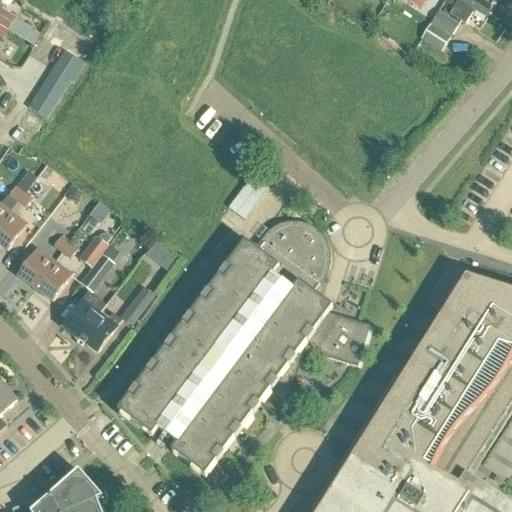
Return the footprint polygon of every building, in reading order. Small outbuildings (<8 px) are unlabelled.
[(158,4),(153,11),(163,17),(198,40),(213,19),(184,0),(173,0),(167,10),(158,4)] [(184,0),(213,19),(224,0),(184,0)] [(422,13),(428,3),(423,0),(413,0),(410,6),(422,13)] [(487,23),(500,3),(494,0),(461,0),(449,18),(460,25),(466,29),(475,15),(487,23)] [(0,7),(0,19),(11,27),(15,21),(1,12),(3,9),(0,7)] [(158,23),(148,38),(184,62),(198,40),(163,17),(153,11),(149,17),(158,23)] [(441,55),(459,27),(440,15),(434,24),(425,39),(422,43),(441,55)] [(291,26),(268,62),(291,76),(314,41),(298,31),(304,21),(297,17),(291,26)] [(11,27),(0,19),(0,29),(7,33),(8,32),(11,27)] [(11,27),(8,32),(24,42),(30,33),(31,30),(15,21),(11,27)] [(128,48),(124,55),(134,61),(169,84),(184,62),(148,38),(138,54),(128,48)] [(314,41),(291,76),(291,77),(312,91),(336,55),(342,45),(335,41),(329,51),(314,41)] [(336,55),(312,91),(313,91),(334,105),(357,69),(343,60),(342,59),(349,50),(342,45),(336,55)] [(60,65),(81,78),(88,69),(66,55),(60,65)] [(76,87),(81,78),(60,65),(54,75),(72,86),(73,85),(76,87)] [(120,81),(110,97),(145,120),(160,98),(125,74),(115,68),(111,75),(120,81)] [(357,69),(334,105),(335,105),(356,119),(379,83),(385,74),(379,70),(379,69),(372,79),(358,70),(357,69)] [(379,83),(356,119),(357,119),(378,133),(401,98),(386,88),(392,78),(386,74),(385,74),(379,83)] [(66,96),(72,86),(54,75),(48,84),(66,96)] [(42,94),(60,105),(66,96),(48,84),(42,94)] [(54,115),(60,105),(42,94),(36,103),(54,115)] [(91,105),(86,112),(96,118),(131,142),(145,120),(110,97),(100,112),(91,105)] [(401,98),(378,133),(400,148),(424,112),(430,103),(423,98),(417,108),(402,98),(401,98)] [(48,124),(54,115),(36,103),(30,113),(48,124)] [(91,125),(81,140),(117,164),(131,142),(96,118),(86,112),(82,119),(91,125)] [(325,186),(365,139),(339,117),(329,129),(328,128),(298,163),(325,186)] [(61,150),(57,156),(66,163),(102,186),(117,164),(81,140),(71,156),(61,150)] [(262,193),(246,181),(223,213),(239,225),(262,193)] [(9,202),(18,208),(26,197),(17,191),(9,202)] [(72,193),(69,202),(79,206),(82,197),(72,193)] [(26,197),(18,208),(27,214),(34,203),(26,197)] [(0,230),(12,215),(0,206),(0,230)] [(12,215),(0,230),(0,247),(10,255),(29,229),(12,215)] [(363,373),(369,331),(328,318),(333,312),(318,301),(327,273),(328,266),(328,260),(327,254),(325,248),(322,242),(318,238),(313,234),(307,231),(301,229),(295,229),(288,229),(282,231),(277,234),(272,238),(267,242),(258,255),(246,247),(119,416),(152,441),(158,433),(178,448),(171,456),(205,481),(264,404),(281,417),(280,421),(281,422),(302,354),(363,373)] [(101,237),(98,241),(107,248),(112,240),(107,237),(101,237)] [(54,251),(64,258),(71,247),(62,241),(54,251)] [(103,259),(109,250),(97,241),(80,264),(93,273),(103,259)] [(179,261),(157,244),(146,257),(169,275),(179,261)] [(71,247),(64,258),(73,264),(81,253),(71,247)] [(109,250),(103,259),(103,260),(113,267),(120,257),(109,250)] [(37,292),(56,266),(39,253),(19,279),(37,292)] [(95,298),(117,269),(113,267),(103,260),(82,288),(95,298)] [(56,266),(37,292),(54,305),(74,279),(56,266)] [(0,276),(0,300),(28,313),(37,293),(0,276)] [(135,329),(156,300),(146,293),(124,322),(135,329)] [(101,316),(107,308),(90,295),(65,329),(81,342),(101,316)] [(101,316),(81,342),(100,356),(124,323),(115,316),(110,322),(101,316)] [(511,511),(511,506),(467,478),(511,406),(511,321),(500,318),(492,329),(454,317),(362,463),(354,474),(340,470),(340,472),(353,476),(330,511),(511,511)] [(3,390),(0,392),(0,437),(8,431),(0,422),(18,406),(3,390)] [(100,511),(98,506),(104,504),(79,476),(38,511),(31,511),(100,511)]
